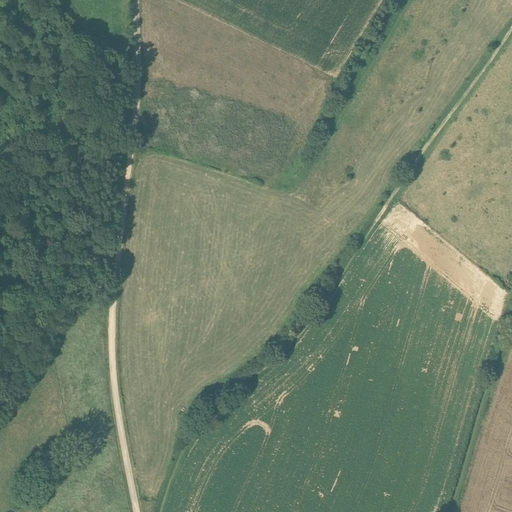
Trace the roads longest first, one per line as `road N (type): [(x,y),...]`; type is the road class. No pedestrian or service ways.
road 1 (track): [(511,27),(296,335),(204,415),(159,511)]
road 2 (unclassified): [(135,511),(111,360),(136,105),(134,0)]
road 3 (track): [(511,318),(448,511)]
road 4 (track): [(0,370),(114,277)]
